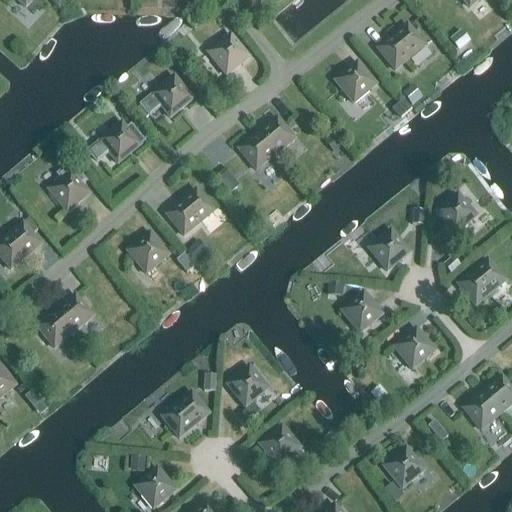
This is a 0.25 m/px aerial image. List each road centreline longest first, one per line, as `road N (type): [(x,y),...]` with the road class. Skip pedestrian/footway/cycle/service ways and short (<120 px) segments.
road 1 (residential): [(0,318),(181,157),(285,78)]
road 2 (residential): [(280,511),(479,361)]
road 3 (residential): [(285,78),(383,0)]
